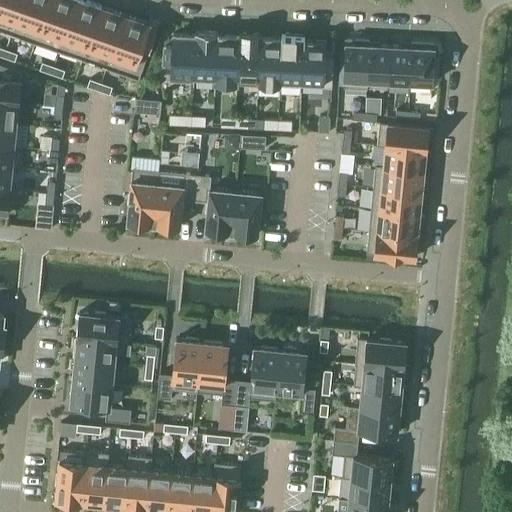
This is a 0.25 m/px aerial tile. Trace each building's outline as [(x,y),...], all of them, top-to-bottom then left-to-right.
[(0,0),(0,29),(11,33),(22,0),(0,0)] [(35,42),(49,0),(22,0),(11,33),(35,42)] [(49,0),(35,42),(58,50),(75,0),(49,0)] [(83,58),(101,5),(99,4),(86,0),(75,0),(58,50),(83,58)] [(83,58),(106,66),(124,13),(101,5),(83,58)] [(124,13),(106,66),(138,78),(158,20),(150,17),(148,21),(124,13)] [(172,44),(164,44),(163,62),(171,62),(170,78),(192,79),(193,79),(195,29),(194,29),(194,33),(172,32),(172,44)] [(217,30),(195,29),(193,79),(214,80),(217,30)] [(218,30),(217,30),(214,80),(236,82),(238,31),(237,31),(237,35),(217,34),(218,30)] [(260,32),(238,31),(236,82),(257,83),(260,32)] [(261,32),(260,32),(257,83),(279,84),(281,33),(280,37),(261,36),(261,32)] [(303,34),(281,33),(279,84),(300,85),(303,34)] [(304,34),(303,34),(300,85),(331,86),(333,52),(325,52),(325,40),(304,38),(304,34)] [(368,39),(345,38),(345,42),(343,86),(365,87),(368,39)] [(368,39),(365,87),(366,87),(367,79),(387,80),(389,44),(368,43),(368,39)] [(389,44),(387,80),(409,81),(411,41),(410,41),(410,45),(389,44)] [(433,43),(411,41),(409,81),(431,82),(433,53),(432,53),(433,43)] [(5,48),(3,56),(14,60),(17,52),(5,48)] [(39,68),(50,72),(53,65),(41,61),(39,68)] [(0,99),(17,102),(20,79),(20,71),(0,63),(0,99)] [(53,65),(50,72),(61,76),(64,69),(53,65)] [(86,85),(98,89),(100,81),(89,77),(86,85)] [(100,81),(98,89),(109,93),(112,85),(100,81)] [(63,94),(55,93),(54,105),(62,106),(63,94)] [(160,99),(135,96),(134,109),(159,112),(160,99)] [(17,102),(0,99),(0,121),(15,123),(17,102)] [(54,105),(53,117),(61,118),(62,106),(54,105)] [(408,109),(396,108),(395,116),(407,117),(408,109)] [(419,110),(408,109),(407,117),(419,118),(419,110)] [(363,119),(364,111),(352,110),(352,117),(363,119)] [(376,112),(364,111),(363,119),(375,120),(376,112)] [(191,114),(168,113),(168,123),(190,124),(191,114)] [(205,115),(191,114),(190,124),(205,125),(205,115)] [(234,116),(220,115),(220,126),(234,126),(234,116)] [(248,117),(234,116),(234,126),(248,127),(248,117)] [(277,118),(263,118),(263,128),(277,128),(277,118)] [(291,119),(277,118),(277,128),(291,129),(291,119)] [(15,123),(0,121),(0,143),(21,145),(21,144),(13,143),(15,123)] [(427,126),(379,121),(377,143),(425,148),(427,126)] [(351,128),(343,128),(342,140),(350,140),(351,128)] [(265,134),(240,133),(239,146),(264,147),(265,134)] [(59,137),(40,135),(39,146),(50,147),(50,148),(58,149),(59,137)] [(349,152),(350,140),(342,140),(341,151),(349,152)] [(21,145),(0,143),(0,164),(19,167),(21,145)] [(373,144),(371,163),(375,164),(374,165),(422,169),(424,149),(425,149),(425,148),(377,143),(376,144),(373,144)] [(58,149),(50,148),(49,160),(57,161),(58,149)] [(180,150),(179,164),(197,166),(199,152),(180,150)] [(127,174),(126,190),(129,190),(129,192),(128,204),(126,221),(129,221),(129,223),(146,224),(147,223),(152,223),(158,169),(159,157),(131,154),(130,167),(132,167),(131,174),(127,174)] [(0,186),(17,188),(8,187),(10,167),(19,168),(19,167),(0,164),(0,186)] [(422,169),(374,165),(372,186),(420,191),(422,169)] [(158,169),(152,223),(158,224),(158,225),(175,227),(176,225),(179,226),(180,209),(181,197),(183,197),(194,198),(197,173),(183,172),(158,169)] [(347,171),(339,170),(338,182),(346,183),(347,171)] [(210,174),(197,173),(194,198),(207,200),(204,228),(207,229),(207,230),(224,232),(224,230),(230,231),(235,189),(209,186),(210,174)] [(55,180),(47,179),(45,191),(53,192),(55,180)] [(346,183),(338,182),(336,194),(344,195),(346,183)] [(0,186),(0,209),(14,211),(17,188),(0,186)] [(420,191),(372,186),(370,208),(418,212),(420,191)] [(260,192),(235,189),(230,231),(236,231),(236,233),(253,235),(253,233),(256,234),(260,192)] [(53,192),(45,191),(44,203),(52,204),(53,192)] [(418,212),(370,208),(368,229),(416,234),(416,233),(418,212)] [(343,214),(335,213),(334,225),(342,226),(343,214)] [(341,238),(342,226),(334,225),(333,237),(341,238)] [(416,234),(368,229),(366,251),(388,254),(387,254),(400,255),(414,256),(416,234)] [(109,300),(108,308),(119,309),(120,301),(109,300)] [(94,312),(79,311),(76,337),(116,341),(115,342),(129,343),(129,342),(131,316),(105,313),(105,312),(94,311),(94,312)] [(155,324),(154,336),(162,337),(163,325),(155,324)] [(356,336),(354,362),(403,367),(405,341),(390,339),(390,338),(379,337),(379,338),(356,336)] [(76,337),(75,337),(74,349),(75,349),(74,358),(113,362),(115,342),(116,341),(76,337)] [(196,390),(201,339),(198,339),(198,338),(185,337),(185,338),(175,337),(172,373),(170,387),(171,388),(196,390)] [(320,338),(319,350),(326,351),(328,339),(320,338)] [(201,339),(196,390),(221,393),(222,383),(224,378),(226,354),(227,346),(227,342),(222,341),(203,339),(201,339)] [(249,386),(250,386),(275,389),(279,347),(253,344),(252,357),(249,380),(249,386)] [(283,346),(283,347),(279,347),(275,389),(300,391),(301,391),(302,386),(305,350),(295,349),(295,347),(283,346)] [(146,353),(145,365),(153,366),(154,354),(146,353)] [(113,362),(74,358),(72,380),(111,384),(113,362)] [(353,384),(401,388),(403,367),(354,362),(354,363),(355,363),(353,384)] [(151,378),(153,366),(145,365),(143,377),(151,378)] [(330,381),(331,369),(323,368),(322,380),(330,381)] [(172,373),(159,372),(156,396),(170,397),(171,388),(170,387),(172,373)] [(220,402),(234,404),(237,379),(224,378),(222,383),(221,393),(220,402)] [(234,404),(248,405),(250,386),(249,386),(249,380),(237,379),(234,404)] [(111,384),(72,380),(70,402),(105,406),(109,406),(109,405),(111,384)] [(329,393),(330,381),(322,380),(321,392),(329,393)] [(398,410),(399,401),(400,401),(402,389),(401,389),(401,388),(353,384),(361,385),(359,405),(347,404),(347,405),(398,410)] [(301,391),(300,391),(298,410),(312,411),(314,387),(302,386),(301,391)] [(326,415),(328,403),(320,402),(318,414),(326,415)] [(129,421),(130,407),(109,405),(109,406),(105,406),(104,419),(129,421)] [(334,425),(333,439),(357,441),(358,428),(384,431),(392,432),(396,432),(397,426),(398,410),(347,405),(345,426),(334,425)] [(88,423),(76,422),(75,430),(87,431),(88,423)] [(162,430),(174,431),(175,423),(163,422),(162,430)] [(100,424),(88,423),(87,431),(99,432),(100,424)] [(174,431),(186,432),(187,424),(175,423),(174,431)] [(131,427),(119,426),(118,434),(130,435),(131,427)] [(143,429),(131,427),(130,435),(142,437),(143,429)] [(217,433),(205,432),(205,440),(217,441),(217,433)] [(229,434),(217,433),(217,441),(229,442),(229,434)] [(333,439),(331,452),(344,454),(342,475),(389,480),(390,478),(391,464),(392,458),(387,457),(379,456),(356,454),(357,441),(333,439)] [(56,484),(55,498),(70,500),(78,501),(80,501),(84,461),(85,451),(59,449),(58,459),(57,471),(57,472),(56,472),(55,482),(56,483),(56,484)] [(101,503),(102,503),(106,463),(107,463),(108,451),(107,451),(85,449),(85,451),(84,461),(80,501),(89,502),(89,503),(101,504),(101,503)] [(129,453),(128,453),(127,465),(123,505),(124,505),(126,506),(145,508),(145,507),(149,468),(150,468),(151,456),(129,453)] [(213,474),(209,511),(235,511),(241,463),(215,461),(214,461),(212,474),(213,474)] [(107,463),(106,463),(102,503),(123,505),(127,465),(107,463)] [(150,468),(149,468),(145,507),(154,508),(154,509),(166,511),(166,509),(170,470),(150,468)] [(192,472),(170,470),(166,509),(188,511),(192,472)] [(212,474),(192,472),(188,511),(193,511),(209,511),(213,474),(212,474)] [(311,488),(323,490),(325,474),(313,472),(311,488)] [(350,477),(348,498),(387,502),(389,480),(342,475),(341,476),(350,477)] [(386,511),(387,502),(348,498),(338,497),(336,511),(386,511)]
